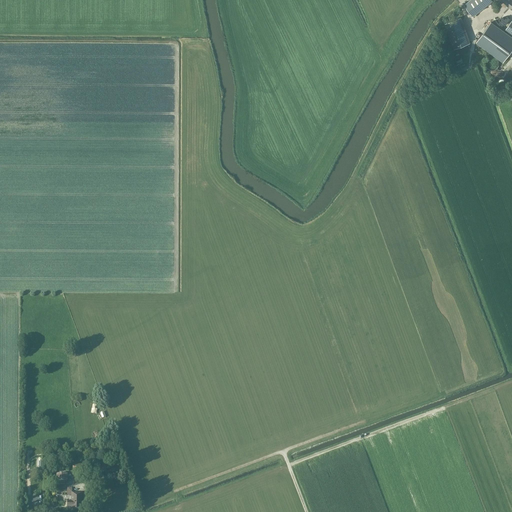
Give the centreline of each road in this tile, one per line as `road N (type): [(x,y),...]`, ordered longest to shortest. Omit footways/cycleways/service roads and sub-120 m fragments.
road 1 (track): [(425,0),(306,197),(244,155),(241,73),(225,0)]
road 2 (track): [(176,44),(177,293),(0,293)]
